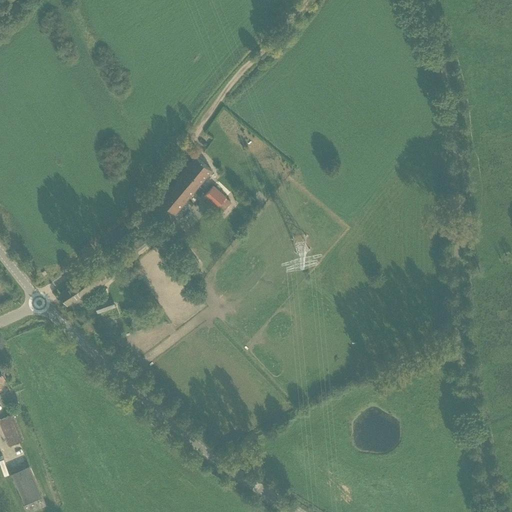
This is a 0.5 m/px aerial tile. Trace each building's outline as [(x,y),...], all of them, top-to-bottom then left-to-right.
[(196,157),(159,200),(175,213),(211,169),(196,157)] [(213,186),(204,195),(217,206),(226,197),(213,186)] [(164,229),(158,234),(166,246),(173,242),(164,229)] [(119,254),(123,259),(145,242),(141,237),(119,254)] [(187,247),(178,253),(190,269),(199,263),(187,247)] [(60,293),(67,305),(73,300),(75,303),(111,278),(101,263),(60,293)] [(107,300),(94,304),(97,313),(110,308),(107,300)] [(13,414),(0,418),(0,426),(8,446),(23,440),(16,422),(13,414)] [(10,474),(26,511),(29,511),(46,505),(29,465),(10,474)]
